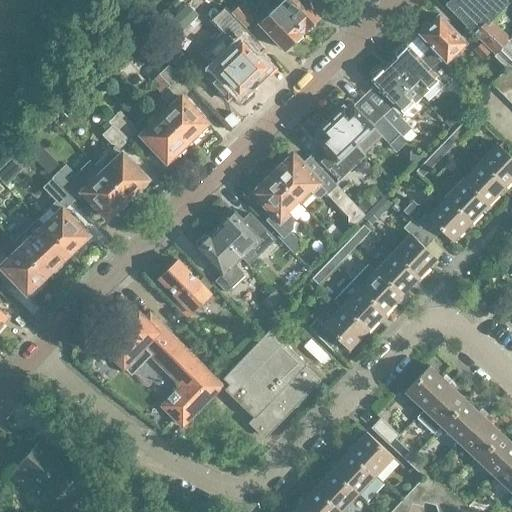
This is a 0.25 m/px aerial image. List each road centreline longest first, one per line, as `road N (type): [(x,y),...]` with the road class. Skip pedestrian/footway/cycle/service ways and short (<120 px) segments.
road 1 (residential): [(511,373),(437,310),(272,463),(226,493),(151,446),(34,352)]
road 2 (residential): [(34,352),(395,0)]
